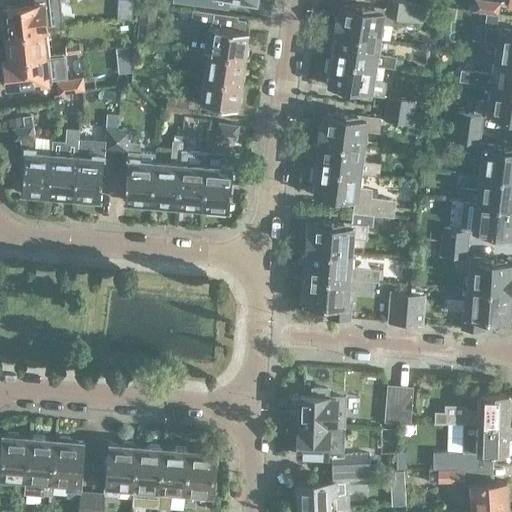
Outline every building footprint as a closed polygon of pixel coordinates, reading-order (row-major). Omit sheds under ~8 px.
[(3,33),(47,29),(52,28),(50,10),(63,9),(62,0),(58,0),(34,2),(34,0),(28,0),(23,1),(23,4),(4,6),(5,16),(2,19),(3,33)] [(337,13),(334,31),(378,38),(380,22),(394,24),(395,16),(423,21),(426,2),(410,0),(388,0),(387,9),(350,3),(349,6),(341,4),(340,14),(337,13)] [(501,1),(497,0),(473,0),(472,10),(486,12),(486,13),(498,14),(501,1)] [(154,28),(157,4),(139,2),(136,26),(154,28)] [(182,45),(202,48),(245,54),(249,29),(244,28),(246,18),(238,17),(238,14),(187,6),(182,45)] [(498,14),(486,13),(484,25),(487,25),(487,26),(496,27),(498,14)] [(154,28),(136,26),(135,39),(153,41),(154,28)] [(511,29),(496,27),(487,26),(485,40),(498,41),(496,58),(511,60),(511,29)] [(47,29),(3,33),(4,44),(8,47),(9,58),(49,54),(47,29)] [(334,31),(330,56),(374,63),(393,66),(394,56),(376,53),(378,38),(334,31)] [(245,54),(202,48),(203,49),(209,50),(205,75),(241,80),(245,54)] [(52,53),(53,74),(67,74),(67,52),(52,53)] [(49,54),(9,58),(5,58),(8,85),(26,83),(27,87),(39,85),(38,82),(52,81),(49,54)] [(374,63),(330,56),(328,73),(331,74),(329,83),(337,84),(337,87),(383,94),(385,81),(372,79),(374,63)] [(461,69),(459,81),(492,85),(511,87),(511,60),(496,58),(494,73),(461,69)] [(95,73),(56,80),(58,94),(97,87),(95,73)] [(205,75),(201,101),(237,106),(241,80),(205,75)] [(457,110),(455,125),(481,129),(482,115),(511,118),(511,87),(492,85),(490,101),(476,99),(474,112),(457,110)] [(387,94),(385,107),(412,112),(414,98),(387,94)] [(182,110),(206,114),(207,103),(183,100),(182,110)] [(385,107),(383,119),(411,123),(412,112),(385,107)] [(320,123),(318,140),(363,145),(365,130),(378,131),(379,118),(333,112),(333,115),(324,114),(323,124),(320,123)] [(25,115),(11,117),(14,138),(21,138),(17,182),(22,182),(21,192),(48,194),(51,152),(37,151),(35,132),(34,123),(27,124),(25,115)] [(77,155),(73,196),(100,199),(104,154),(104,147),(116,148),(118,126),(118,127),(119,117),(107,116),(106,125),(105,139),(95,138),(93,153),(91,156),(77,155)] [(219,121),(217,132),(238,135),(239,123),(219,121)] [(81,125),(81,134),(105,135),(105,126),(81,125)] [(481,129),(455,125),(454,139),(471,141),(469,156),(482,157),(481,172),(511,176),(511,146),(479,142),(481,129)] [(118,126),(116,148),(128,149),(124,200),(151,202),(155,161),(139,160),(141,142),(130,141),(131,128),(118,127),(118,126)] [(51,152),(48,194),(73,196),(77,155),(79,131),(70,130),(67,154),(51,152)] [(155,161),(151,202),(177,205),(182,139),(173,138),(171,162),(155,161)] [(182,139),(177,205),(203,207),(206,165),(191,164),(192,141),(182,139)] [(318,140),(314,166),(359,171),(379,173),(380,163),(361,161),(363,145),(318,140)] [(206,165),(203,207),(230,209),(233,161),(235,147),(224,146),(222,160),(221,166),(206,165)] [(359,171),(314,166),(312,182),(315,182),(314,192),(323,193),(323,196),(355,200),(354,211),(385,214),(394,215),(396,198),(386,197),(377,195),(378,189),(358,187),(359,171)] [(459,198),(477,200),(511,204),(511,176),(481,172),(479,188),(460,186),(459,198)] [(444,226),(442,239),(467,242),(468,230),(507,234),(507,232),(511,232),(511,204),(477,200),(475,216),(462,214),(460,228),(444,226)] [(384,226),(385,214),(354,211),(352,223),(309,219),(306,249),(351,252),(352,237),(366,238),(366,235),(378,235),(379,225),(384,226)] [(467,242),(442,239),(440,253),(458,255),(457,268),(471,270),(469,286),(511,290),(511,272),(511,262),(511,261),(503,260),(503,259),(465,255),(467,242)] [(306,249),(304,275),(368,280),(368,278),(378,279),(379,267),(350,264),(351,252),(306,249)] [(368,280),(304,275),(301,301),(329,303),(328,315),(349,317),(351,303),(347,303),(348,288),(367,289),(368,280)] [(463,313),(461,325),(483,328),(485,315),(510,318),(511,303),(511,290),(469,286),(469,287),(448,284),(446,295),(468,298),(466,313),(463,313)] [(391,289),(389,319),(405,321),(408,291),(391,289)] [(408,291),(405,321),(422,322),(425,293),(408,291)] [(401,384),(388,383),(384,420),(397,421),(401,384)] [(413,385),(401,384),(397,421),(410,422),(413,385)] [(434,422),(464,422),(507,423),(508,394),(480,393),(479,407),(465,407),(465,403),(444,403),(444,410),(434,409),(434,422)] [(299,395),(298,424),(327,425),(329,396),(299,395)] [(448,456),(448,466),(469,466),(469,452),(506,453),(507,423),(464,422),(463,456),(448,456)] [(327,425),(298,424),(297,454),(340,455),(340,466),(342,466),(372,467),(372,466),(377,466),(378,453),(344,452),(345,426),(327,425)] [(25,491),(30,434),(3,432),(0,472),(0,477),(17,479),(16,490),(25,491)] [(55,436),(30,434),(25,490),(41,491),(41,493),(51,493),(55,436)] [(55,436),(52,482),(68,483),(67,496),(79,497),(77,511),(90,511),(92,490),(80,489),(83,448),(80,448),(81,438),(55,436)] [(92,490),(90,511),(103,511),(105,498),(118,500),(119,487),(133,488),(137,442),(110,440),(109,450),(107,450),(104,491),(92,490)] [(137,442),(133,488),(132,500),(143,501),(144,489),(158,490),(162,444),(137,442)] [(162,444),(158,490),(159,490),(158,502),(169,503),(170,491),(185,493),(188,447),(162,444)] [(188,447),(185,493),(184,504),(195,505),(196,494),(210,495),(214,449),(188,447)] [(298,480),(298,509),(336,508),(336,492),(345,490),(346,480),(372,479),(372,467),(342,466),(340,466),(340,479),(298,480)] [(469,466),(431,468),(432,481),(469,480),(469,466)] [(505,481),(465,483),(466,497),(471,496),(472,510),(506,508),(505,481)]
